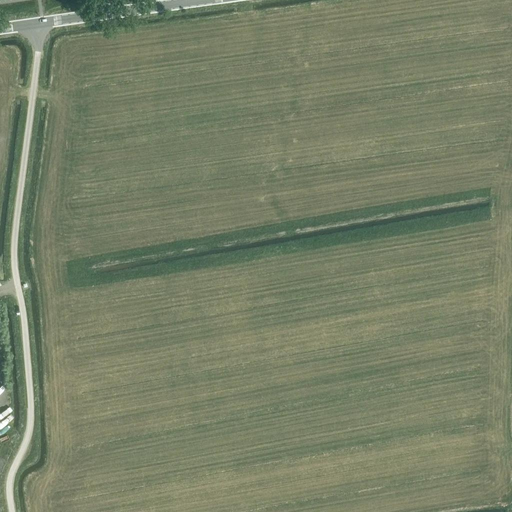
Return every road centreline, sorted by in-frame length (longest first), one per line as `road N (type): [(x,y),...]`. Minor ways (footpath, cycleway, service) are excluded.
road 1 (unclassified): [(12,511),(9,481),(30,426),(14,251),(41,22)]
road 2 (secondary): [(41,22),(206,0)]
